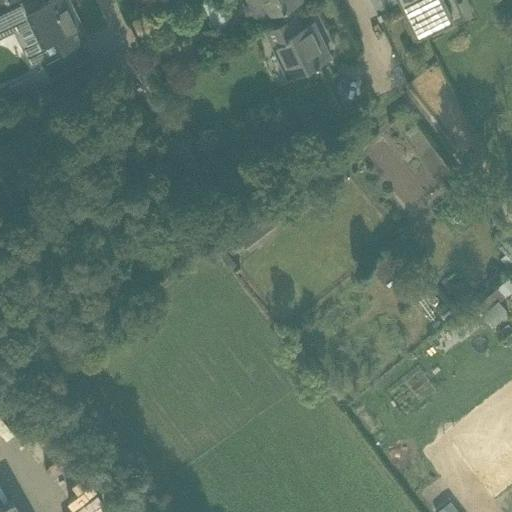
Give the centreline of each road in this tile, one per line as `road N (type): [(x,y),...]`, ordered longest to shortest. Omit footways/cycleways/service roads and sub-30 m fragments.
road 1 (track): [(511,219),(403,94),(339,143),(304,149),(229,196),(173,253),(143,270),(105,276),(83,267),(0,194)]
road 2 (track): [(57,92),(173,253)]
road 3 (track): [(0,130),(132,50)]
